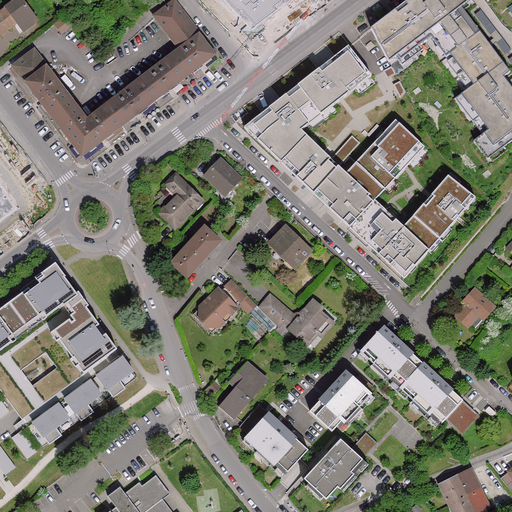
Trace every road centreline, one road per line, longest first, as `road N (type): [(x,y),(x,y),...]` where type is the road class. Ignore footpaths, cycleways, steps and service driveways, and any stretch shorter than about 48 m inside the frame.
road 1 (residential): [(201,118),(414,317)]
road 2 (residential): [(162,319),(191,407),(267,511)]
road 3 (residential): [(364,511),(511,444)]
road 4 (residential): [(162,319),(265,204)]
road 5 (residential): [(414,317),(511,207)]
road 6 (secondary): [(254,80),(363,0)]
road 7 (residential): [(414,317),(511,410)]
